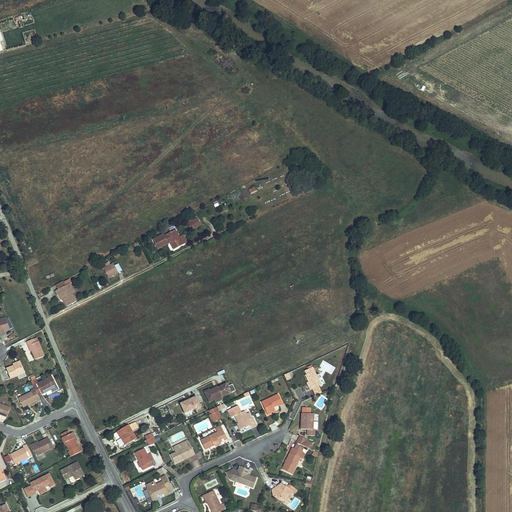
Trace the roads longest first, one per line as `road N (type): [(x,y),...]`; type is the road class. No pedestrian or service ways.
road 1 (track): [(310,511),(371,302)]
road 2 (residential): [(78,406),(0,208)]
road 3 (residential): [(195,500),(188,478),(278,437)]
